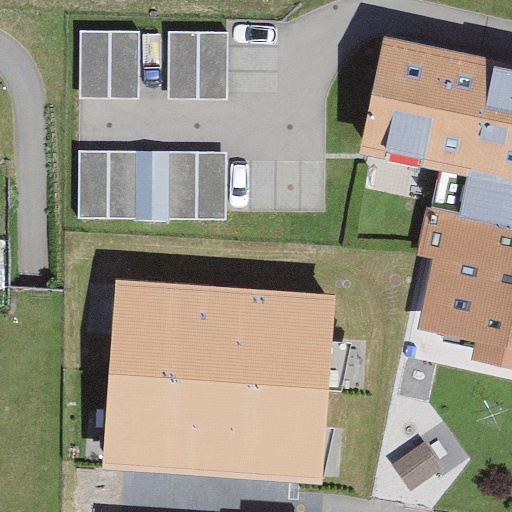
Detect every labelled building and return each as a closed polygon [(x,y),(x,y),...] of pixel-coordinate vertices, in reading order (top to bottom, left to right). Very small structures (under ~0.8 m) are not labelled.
[(80,30),(79,90),(139,91),(140,31),(80,30)] [(228,32),(169,31),(168,91),(228,92),(228,32)] [(511,70),(390,45),(369,148),(373,149),(378,124),(425,134),(420,159),(474,170),(465,215),(511,225),(511,70)] [(139,159),(78,158),(78,218),(138,219),(139,159)] [(167,219),(226,220),(227,160),(167,159),(167,219)] [(431,212),(423,250),(455,257),(442,320),(486,329),(482,352),(511,357),(511,225),(465,215),(464,219),(431,212)] [(342,283),(113,263),(97,455),(326,475),(342,283)] [(434,471),(418,449),(397,464),(412,486),(434,471)]
